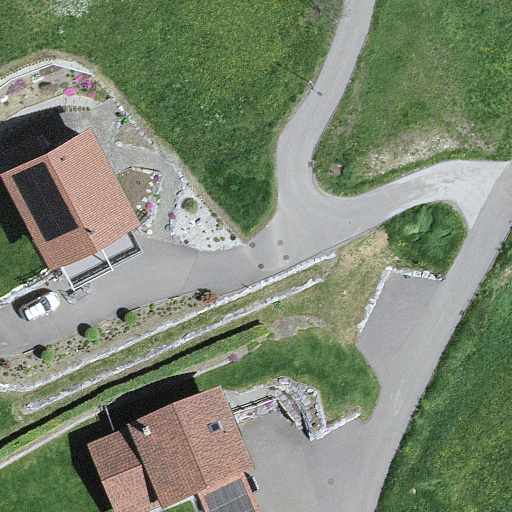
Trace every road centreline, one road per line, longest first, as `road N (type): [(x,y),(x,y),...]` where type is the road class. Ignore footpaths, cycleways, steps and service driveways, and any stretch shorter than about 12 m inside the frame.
road 1 (residential): [(511,194),(444,184),(348,213),(310,201),(299,186),(296,147),(337,71),(359,0)]
road 2 (residential): [(511,194),(417,366),(358,511)]
